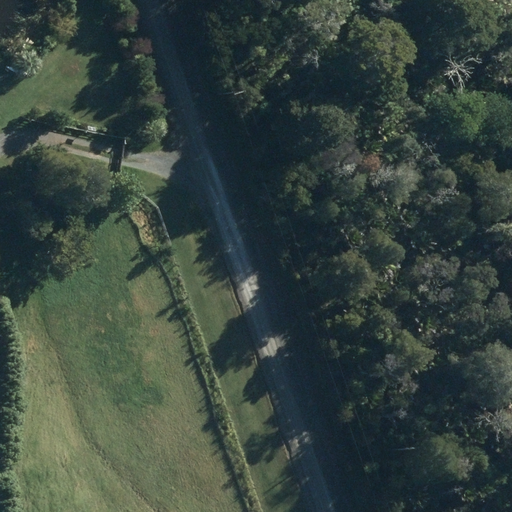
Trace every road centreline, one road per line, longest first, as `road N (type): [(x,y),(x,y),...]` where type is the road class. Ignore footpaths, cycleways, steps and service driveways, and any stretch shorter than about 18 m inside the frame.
road 1 (unclassified): [(149,0),(327,511)]
road 2 (unknown): [(199,143),(66,119),(32,126),(0,158)]
